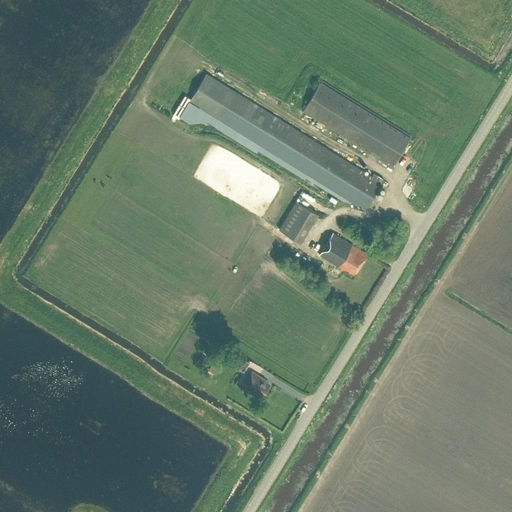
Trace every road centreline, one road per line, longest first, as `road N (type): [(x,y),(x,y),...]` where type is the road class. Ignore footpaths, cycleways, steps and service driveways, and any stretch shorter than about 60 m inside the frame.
road 1 (tertiary): [(249,511),(511,85)]
road 2 (track): [(387,196),(398,174),(206,62),(168,125),(148,109),(143,88),(199,0)]
road 3 (track): [(511,164),(300,511)]
